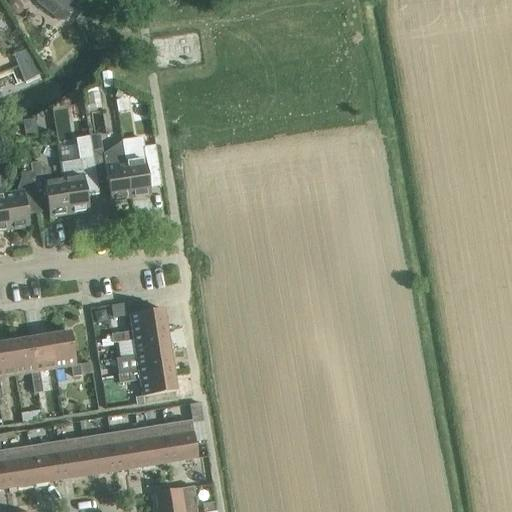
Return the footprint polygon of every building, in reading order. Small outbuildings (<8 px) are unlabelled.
[(52,14),(59,6),(62,1),(60,0),(37,0),(36,3),(52,14)] [(63,0),(62,1),(59,6),(69,13),(78,0),(63,0)] [(59,6),(52,14),(52,16),(59,21),(65,21),(70,14),(69,13),(59,6)] [(26,49),(13,55),(24,83),(42,75),(32,56),(29,58),(26,49)] [(81,110),(72,112),(74,121),(82,120),(81,110)] [(110,201),(130,198),(125,163),(124,163),(121,142),(104,154),(92,156),(93,164),(94,164),(97,184),(107,182),(110,201)] [(144,159),(125,163),(130,198),(150,195),(147,175),(159,173),(161,186),(155,145),(142,148),(144,159)] [(78,160),(61,163),(63,178),(69,214),(89,211),(87,196),(99,194),(97,184),(94,164),(93,164),(92,156),(91,149),(77,151),(78,160)] [(40,163),(30,164),(37,210),(37,207),(47,206),(49,218),(69,214),(63,178),(51,180),(49,169),(40,163)] [(37,210),(30,164),(29,164),(31,172),(20,174),(21,178),(15,193),(3,195),(9,230),(29,227),(27,212),(37,210)] [(0,231),(9,230),(3,195),(0,177),(0,231)] [(132,335),(166,330),(163,310),(129,315),(132,331),(132,335)] [(169,350),(166,330),(132,335),(132,331),(121,333),(123,342),(133,340),(136,356),(169,350)] [(50,335),(55,368),(70,366),(72,377),(81,376),(79,364),(76,365),(70,332),(50,335)] [(123,342),(121,333),(111,335),(112,343),(123,342)] [(55,368),(50,335),(29,339),(35,372),(30,372),(32,383),(40,382),(41,383),(56,381),(54,368),(55,368)] [(29,339),(9,342),(14,375),(30,372),(35,372),(29,339)] [(9,342),(0,343),(0,377),(14,375),(9,342)] [(169,350),(136,356),(138,372),(139,376),(173,371),(169,350)] [(176,391),(173,371),(139,376),(138,372),(128,374),(129,382),(140,381),(142,397),(176,391)] [(129,382),(128,374),(117,376),(119,384),(129,382)] [(40,382),(32,383),(34,394),(42,393),(41,383),(40,382)] [(133,415),(94,423),(95,430),(135,422),(133,415)] [(191,421),(164,425),(170,463),(197,459),(191,421)] [(164,425),(137,429),(143,467),(170,463),(164,425)] [(143,467),(137,429),(109,434),(115,472),(143,467)] [(88,476),(115,472),(109,434),(82,438),(88,476)] [(88,476),(82,438),(54,442),(60,480),(88,476)] [(33,485),(60,480),(54,442),(27,447),(33,485)] [(27,447),(0,451),(0,454),(5,489),(33,485),(27,447)] [(155,493),(157,511),(196,511),(193,487),(155,493)]
